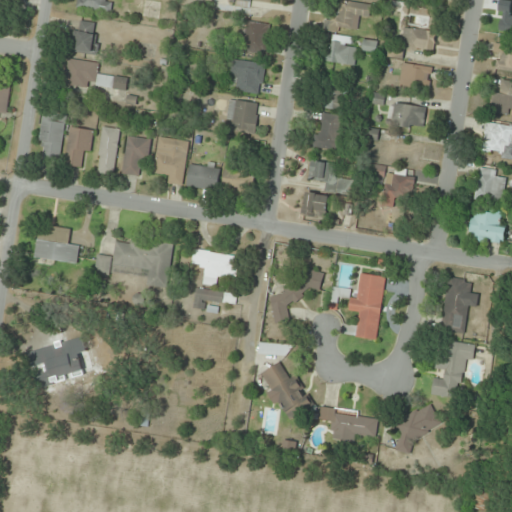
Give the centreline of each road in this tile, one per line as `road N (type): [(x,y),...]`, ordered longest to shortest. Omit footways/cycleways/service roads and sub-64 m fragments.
road 1 (residential): [(20,185),(511,262)]
road 2 (residential): [(305,0),(244,406)]
road 3 (residential): [(48,0),(0,312)]
road 4 (residential): [(475,0),(439,254)]
road 5 (residential): [(330,333),(338,365),(397,377),(424,254)]
